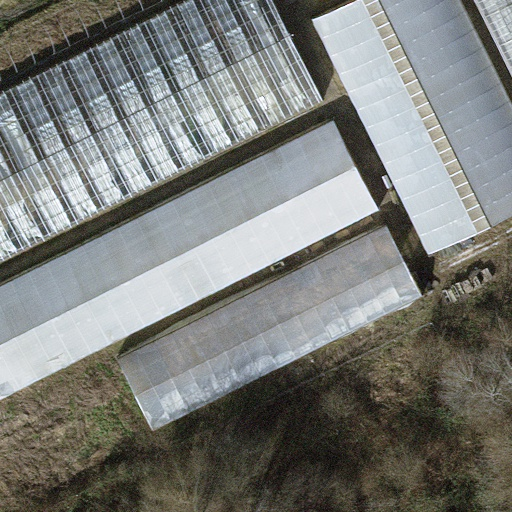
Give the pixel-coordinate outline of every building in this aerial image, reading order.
[(178,0),(0,92),(0,260),(331,101),(278,0),(178,0)] [(511,111),(454,0),(362,0),(331,16),(318,23),(433,247),(511,206),(511,111)] [(511,0),(478,0),(511,66),(511,0)] [(337,130),(0,293),(0,394),(377,211),(337,130)] [(391,239),(135,361),(165,425),(422,302),(391,239)]
